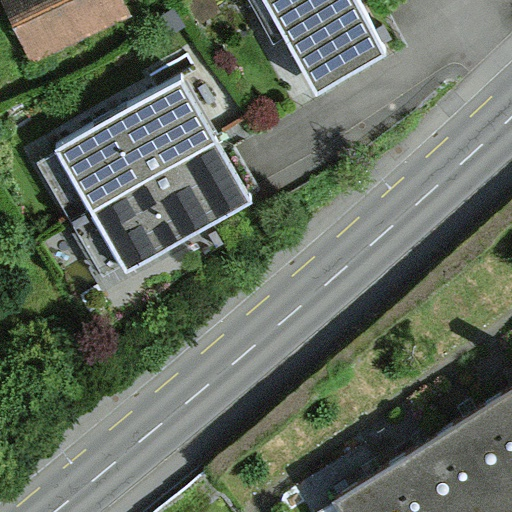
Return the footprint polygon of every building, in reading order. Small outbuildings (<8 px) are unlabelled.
[(134,11),(129,0),(2,0),(34,62),(134,11)] [(387,36),(366,0),(270,0),(315,78),(387,36)] [(218,125),(181,62),(54,138),(91,200),(218,125)] [(252,182),(218,125),(91,200),(125,258),(252,182)] [(511,391),(478,413),(511,467),(511,391)] [(511,511),(511,467),(478,413),(431,442),(474,511),(511,511)] [(474,511),(431,442),(384,471),(408,511),(474,511)] [(408,511),(384,471),(337,501),(343,511),(408,511)]
